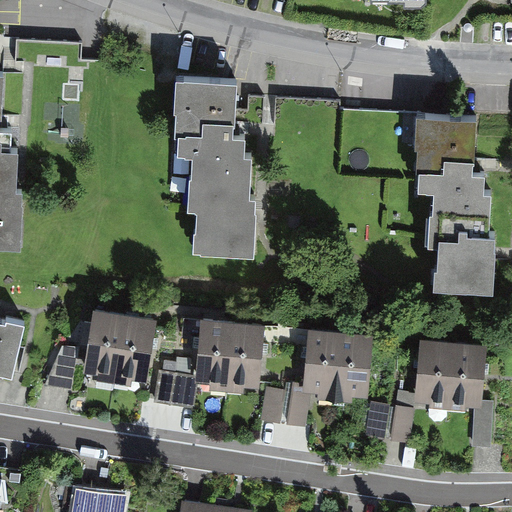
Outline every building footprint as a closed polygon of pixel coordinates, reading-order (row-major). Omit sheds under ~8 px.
[(3,67),(0,66),(0,141),(13,142),(14,119),(1,119),(3,67)] [(230,75),(171,73),(170,130),(197,131),(197,113),(229,114),(230,75)] [(197,131),(170,130),(169,149),(188,150),(187,172),(184,172),(183,206),(193,206),(193,228),(189,228),(189,251),(252,252),(254,193),(245,192),(246,151),(240,150),(240,131),(229,130),(229,114),(197,113),(197,131)] [(419,115),(417,184),(434,185),(434,211),(427,211),(426,243),(434,243),(434,233),(454,234),(454,224),(463,224),(463,229),(491,230),(492,187),(485,186),(485,167),(475,167),(476,117),(419,115)] [(12,184),(13,142),(0,141),(0,244),(20,245),(22,184),(12,184)] [(434,233),(434,243),(434,263),(429,263),(428,285),(490,287),(491,230),(463,229),(463,224),(454,224),(454,234),(434,233)] [(83,367),(115,372),(125,307),(94,302),(83,367)] [(157,312),(125,307),(115,372),(147,377),(157,312)] [(196,377),(227,380),(233,315),(202,312),(196,377)] [(0,371),(9,373),(22,321),(0,315),(0,371)] [(265,318),(233,315),(227,380),(260,383),(265,318)] [(304,387),(336,390),(341,325),(309,322),(304,387)] [(374,327),(341,325),(336,390),(369,392),(374,327)] [(415,395),(448,398),(454,335),(421,333),(415,395)] [(487,338),(454,335),(448,398),(482,401),(487,338)] [(48,384),(70,390),(79,359),(57,353),(48,384)] [(197,380),(159,372),(153,401),(191,409),(197,380)] [(285,388),(268,386),(264,419),(281,421),(285,388)] [(309,392),(292,389),(287,422),(304,424),(309,392)] [(389,407),(372,404),(367,437),(384,439),(389,407)] [(474,444),(492,444),(492,404),(475,404),(474,444)] [(412,410),(395,408),(391,441),(408,443),(412,410)] [(122,511),(125,492),(76,485),(72,511),(122,511)] [(252,511),(253,507),(182,497),(179,511),(252,511)]
